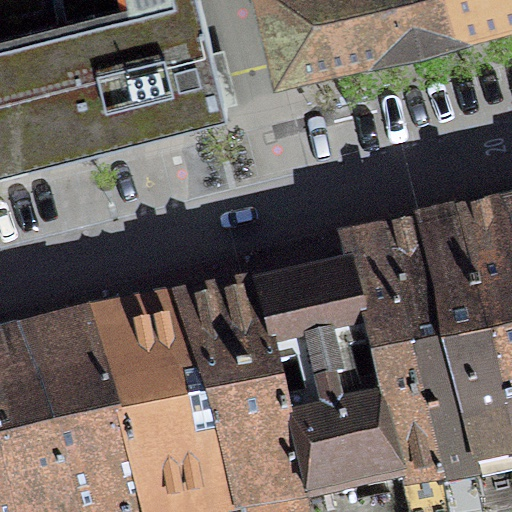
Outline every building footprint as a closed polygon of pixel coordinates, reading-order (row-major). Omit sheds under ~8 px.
[(0,0),(0,168),(239,106),(211,0),(0,0)] [(511,0),(260,0),(279,78),(444,37),(511,20),(511,0)] [(511,227),(508,210),(459,222),(511,461),(511,227)] [(469,471),(511,461),(459,222),(416,232),(469,471)] [(432,478),(469,471),(416,232),(381,240),(432,478)] [(398,484),(432,478),(381,240),(346,248),(351,270),(398,484)] [(351,270),(259,294),(309,504),(398,484),(351,270)] [(236,511),(268,511),(309,504),(259,294),(192,308),(236,511)] [(236,511),(192,308),(97,328),(136,511),(236,511)] [(136,511),(97,328),(29,346),(65,511),(136,511)] [(0,488),(4,511),(65,511),(29,346),(0,352),(0,488)]
